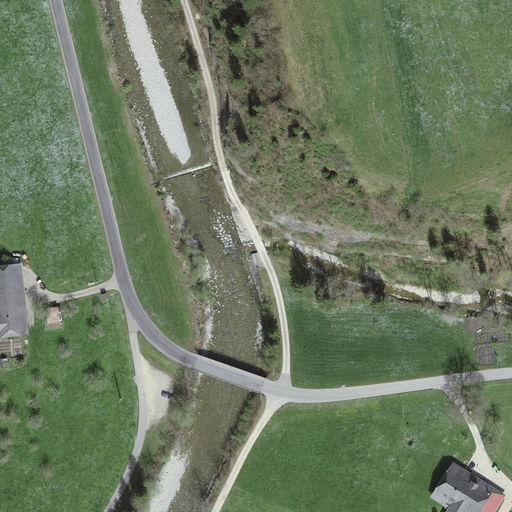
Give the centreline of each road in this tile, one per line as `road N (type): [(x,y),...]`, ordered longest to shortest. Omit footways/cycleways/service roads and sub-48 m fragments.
road 1 (unclassified): [(55,0),(127,292),(161,343),(296,395),(511,372)]
road 2 (track): [(182,0),(214,105),(217,148),(276,285),(285,332),(281,392),(214,511)]
road 3 (track): [(134,309),(141,430),(107,511)]
road 4 (track): [(511,496),(483,470),(444,380)]
